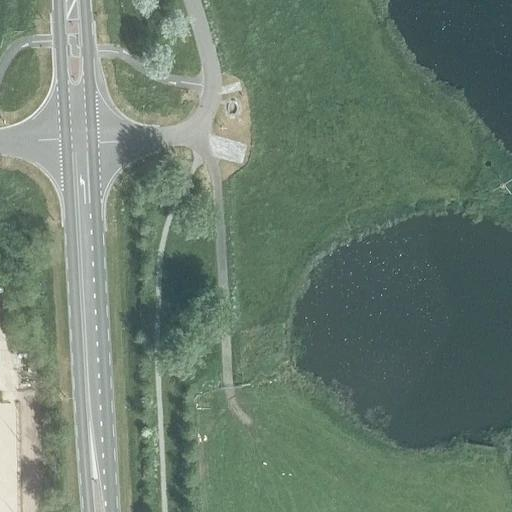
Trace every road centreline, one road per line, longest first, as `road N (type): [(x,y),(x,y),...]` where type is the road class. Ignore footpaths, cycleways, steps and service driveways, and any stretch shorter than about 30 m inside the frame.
road 1 (primary): [(65,141),(87,511)]
road 2 (primary): [(110,511),(91,141)]
road 3 (unclassified): [(188,127),(215,181),(227,388),(249,424)]
road 4 (unknown): [(224,327),(168,393),(171,511)]
road 5 (track): [(249,424),(383,511)]
road 6 (primary): [(91,141),(83,0)]
road 7 (primary): [(57,0),(65,141)]
road 8 (unclassified): [(188,127),(205,112),(212,86),(190,0)]
